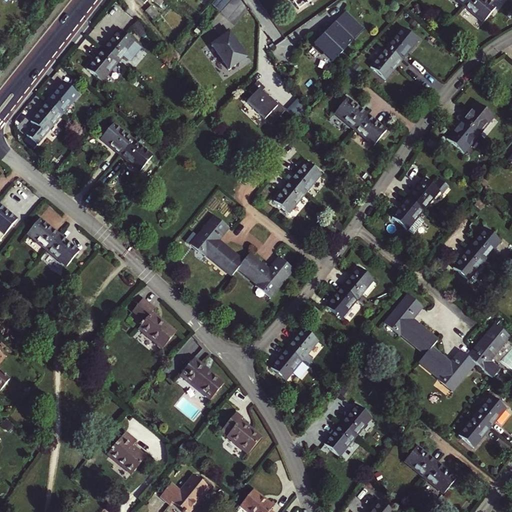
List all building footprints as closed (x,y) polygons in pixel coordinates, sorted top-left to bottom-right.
[(470,0),(466,6),(484,21),(496,7),(487,0),(470,0)] [(154,19),(159,14),(151,6),(147,9),(146,10),(154,19)] [(316,45),(334,62),(363,31),(346,14),(316,45)] [(140,35),(146,30),(137,19),(131,24),(140,35)] [(213,41),(230,66),(240,59),(242,62),(250,56),(230,28),(213,41)] [(388,48),(403,60),(419,41),(404,28),(388,48)] [(130,61),(141,47),(119,30),(104,49),(119,61),(123,56),(130,61)] [(372,67),(387,80),(403,60),(388,48),(372,67)] [(87,69),(101,82),(119,61),(104,49),(87,69)] [(266,89),(258,81),(243,96),(271,123),(286,108),(278,101),(276,103),(264,91),(266,89)] [(48,101),(63,114),(79,94),(64,82),(48,101)] [(356,129),(369,115),(349,98),(337,113),(356,129)] [(28,135),(38,144),(63,114),(48,101),(32,121),(37,126),(35,129),(34,128),(28,135)] [(458,117),(479,135),(494,117),(477,102),(467,113),(464,110),(458,117)] [(375,145),(387,130),(369,115),(356,129),(375,145)] [(465,153),(479,135),(458,117),(453,123),(457,127),(448,138),(465,153)] [(121,154),(134,139),(115,123),(102,139),(121,154)] [(141,171),(153,156),(134,139),(121,154),(141,171)] [(291,182),(305,193),(321,173),(307,161),(291,182)] [(409,196),(423,208),(439,189),(443,192),(448,185),(439,177),(433,183),(425,176),(409,196)] [(275,201),(289,212),(305,193),(291,182),(275,201)] [(423,220),(417,215),(423,208),(409,196),(392,215),(412,233),(423,220)] [(0,207),(0,230),(5,235),(17,221),(0,207)] [(239,268),(245,260),(220,239),(230,227),(215,215),(192,243),(207,254),(233,275),(239,268)] [(48,249),(60,235),(41,219),(32,230),(33,238),(48,249)] [(470,246),(485,259),(502,239),(486,226),(470,246)] [(48,249),(68,265),(80,251),(60,235),(48,249)] [(205,257),(207,254),(192,243),(190,245),(205,257)] [(454,266),(468,278),(485,259),(470,246),(454,266)] [(258,284),(272,296),(295,269),(280,257),(270,269),(251,253),(245,260),(239,268),(258,284)] [(344,287),(358,299),(375,280),(360,268),(344,287)] [(271,298),(272,296),(258,284),(256,286),(271,298)] [(355,308),(352,306),(358,299),(344,287),(328,307),(342,319),(346,315),(348,316),(355,308)] [(433,347),(439,340),(413,318),(423,306),(409,294),(386,321),(401,333),(427,354),(433,347)] [(159,349),(173,332),(149,312),(152,309),(139,299),(129,311),(142,321),(135,329),(159,349)] [(399,335),(401,333),(386,321),(385,323),(399,335)] [(476,362),(483,368),(511,336),(496,323),(492,327),(469,356),(476,362)] [(314,358),(308,353),(318,340),(304,328),(288,347),(302,359),(308,365),(314,358)] [(272,367),(286,379),(302,359),(288,347),(272,367)] [(440,377),(454,389),(476,362),(469,356),(463,350),(452,362),(433,347),(427,354),(421,362),(440,377)] [(0,353),(0,389),(1,391),(10,380),(0,371),(0,364),(5,358),(0,353)] [(207,400),(221,383),(191,358),(177,375),(207,400)] [(453,391),(454,389),(440,377),(438,379),(453,391)] [(477,416),(491,428),(508,408),(493,396),(477,416)] [(342,424),(356,436),(372,416),(358,405),(342,424)] [(250,454),(264,438),(242,419),(245,416),(238,411),(224,428),(230,434),(228,436),(250,454)] [(461,435),(475,447),(491,428),(477,416),(461,435)] [(325,443),(340,455),(356,436),(342,424),(325,443)] [(133,475),(147,457),(135,446),(139,441),(128,432),(109,455),(133,475)] [(405,461),(425,477),(438,462),(418,445),(405,461)] [(445,493),(457,478),(438,462),(425,477),(445,493)] [(171,502),(183,511),(186,511),(206,488),(191,476),(179,491),(169,483),(159,496),(169,504),(171,502)] [(270,511),(268,509),(270,506),(251,490),(237,505),(245,511),(270,511)] [(371,511),(393,511),(381,501),(371,511)]
